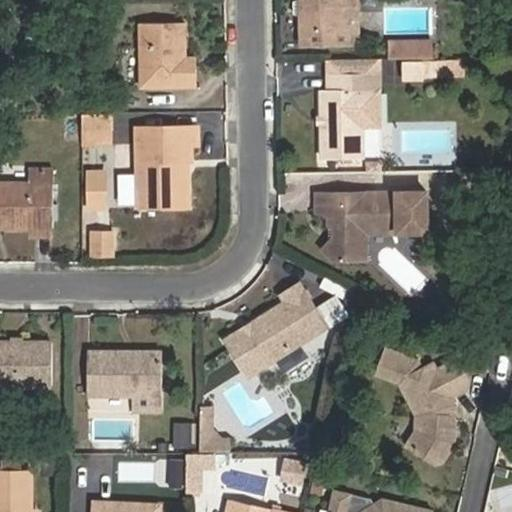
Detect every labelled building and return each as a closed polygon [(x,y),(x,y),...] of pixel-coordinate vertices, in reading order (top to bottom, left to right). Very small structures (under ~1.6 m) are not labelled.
[(304,0),(305,0),(306,20),(301,23),(301,45),(359,45),(358,0),(304,0)] [(185,22),(141,23),(142,86),(197,85),(197,68),(186,68),(185,22)] [(414,45),(415,58),(433,58),(433,45),(414,44),(414,45)] [(414,45),(389,45),(390,58),(415,58),(414,45)] [(379,58),(325,59),(326,75),(379,74),(379,58)] [(403,61),(403,79),(423,78),(424,61),(403,61)] [(424,61),(423,78),(432,78),(433,61),(424,61)] [(379,74),(326,75),(326,90),(362,89),(363,121),(380,121),(379,74)] [(322,90),(323,159),(363,159),(363,121),(362,89),(326,90),(322,90)] [(112,114),(83,115),(83,144),(112,144),(112,114)] [(138,207),(179,206),(178,161),(192,160),(192,145),(199,145),(198,127),(137,128),(138,207)] [(0,183),(0,228),(54,229),(54,169),(29,168),(29,183),(0,183)] [(84,211),(106,211),(106,169),(84,168),(84,211)] [(116,174),(116,206),(133,206),(133,174),(116,174)] [(367,233),(400,233),(399,192),(317,193),(317,212),(324,212),(329,218),(328,224),(334,228),(334,238),(328,244),(328,254),(337,262),(367,262),(367,233)] [(427,192),(399,192),(400,233),(427,232),(427,192)] [(88,257),(114,258),(114,229),(88,228),(88,257)] [(326,276),(320,286),(344,299),(349,288),(326,276)] [(301,283),(281,295),(286,302),(226,340),(249,376),(327,327),(301,283)] [(329,327),(349,318),(337,295),(318,304),(329,327)] [(409,323),(424,323),(425,308),(409,308),(409,323)] [(0,385),(53,386),(53,342),(0,341),(0,385)] [(164,393),(163,393),(163,352),(88,351),(88,395),(133,396),(133,411),(163,411),(164,393)] [(454,423),(449,418),(449,404),(452,402),(448,396),(463,386),(465,376),(457,363),(447,361),(432,371),(428,365),(397,386),(417,417),(416,433),(407,448),(435,465),(441,463),(453,444),(454,423)] [(201,403),(201,414),(213,414),(213,403),(201,403)] [(201,414),(201,451),(226,451),(226,439),(217,439),(213,426),(213,414),(201,414)] [(197,443),(198,428),(183,427),(183,443),(197,443)] [(202,452),(187,452),(188,490),(203,490),(202,465),(202,452)] [(217,452),(202,452),(202,465),(217,465),(217,452)] [(305,462),(285,459),(281,480),(302,484),(305,462)] [(59,472),(59,461),(48,461),(48,472),(59,472)] [(162,461),(159,484),(180,486),(183,464),(162,461)] [(0,472),(0,511),(31,511),(32,473),(0,472)] [(329,511),(347,511),(351,496),(334,492),(329,511)] [(287,511),(231,499),(227,511),(287,511)] [(432,511),(382,501),(364,511),(432,511)] [(160,511),(160,506),(95,502),(94,511),(160,511)]
